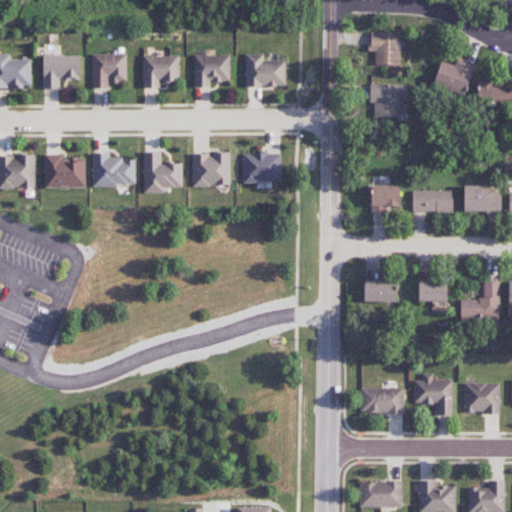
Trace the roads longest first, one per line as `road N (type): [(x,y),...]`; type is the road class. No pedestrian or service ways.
road 1 (tertiary): [(327,511),(331,0)]
road 2 (residential): [(330,119),(0,123)]
road 3 (residential): [(331,3),(427,7),(511,42)]
road 4 (residential): [(511,449),(328,448)]
road 5 (residential): [(511,246),(329,244)]
